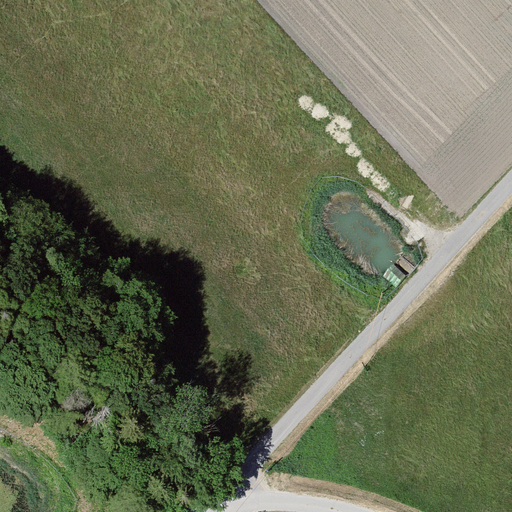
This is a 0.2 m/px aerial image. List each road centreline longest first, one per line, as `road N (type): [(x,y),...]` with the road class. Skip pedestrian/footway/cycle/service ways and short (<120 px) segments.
road 1 (track): [(212,507),(511,183)]
road 2 (track): [(204,511),(245,503),(344,511)]
